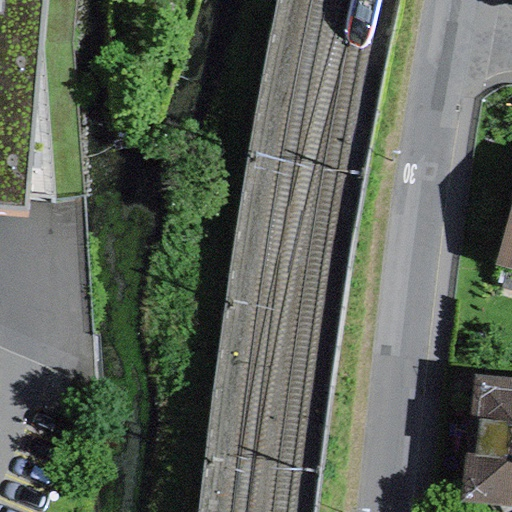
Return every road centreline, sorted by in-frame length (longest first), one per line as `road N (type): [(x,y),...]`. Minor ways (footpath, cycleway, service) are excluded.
road 1 (residential): [(386,511),(442,33)]
road 2 (unknown): [(48,310),(49,0)]
